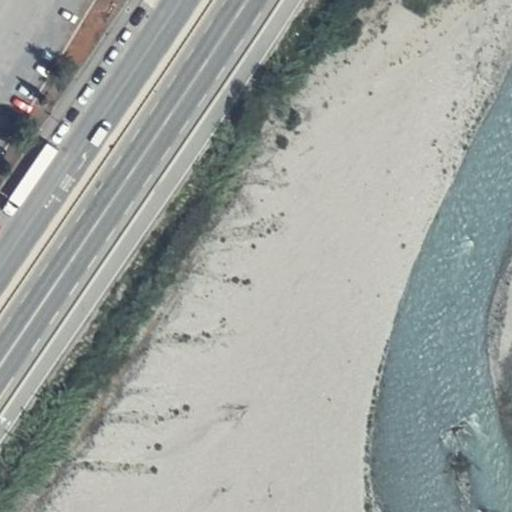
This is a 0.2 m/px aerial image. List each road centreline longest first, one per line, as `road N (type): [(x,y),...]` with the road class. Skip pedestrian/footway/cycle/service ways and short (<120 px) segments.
road 1 (trunk): [(0,367),(244,0)]
road 2 (tertiary): [(0,268),(179,0)]
